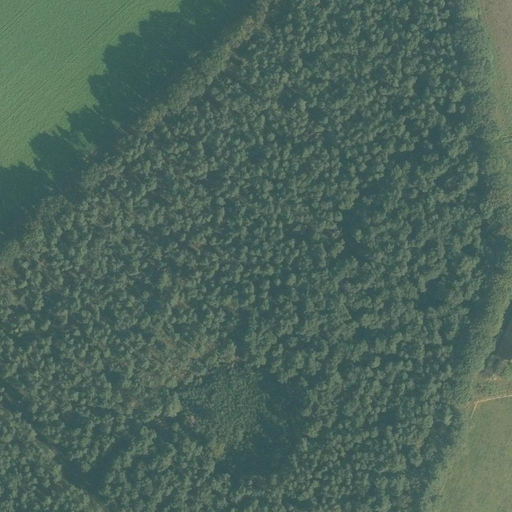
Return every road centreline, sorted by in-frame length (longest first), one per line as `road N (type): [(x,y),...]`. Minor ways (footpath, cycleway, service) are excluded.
road 1 (track): [(18,511),(479,79)]
road 2 (track): [(465,0),(507,265),(407,511)]
road 3 (track): [(0,249),(268,0)]
road 4 (track): [(100,511),(0,390)]
